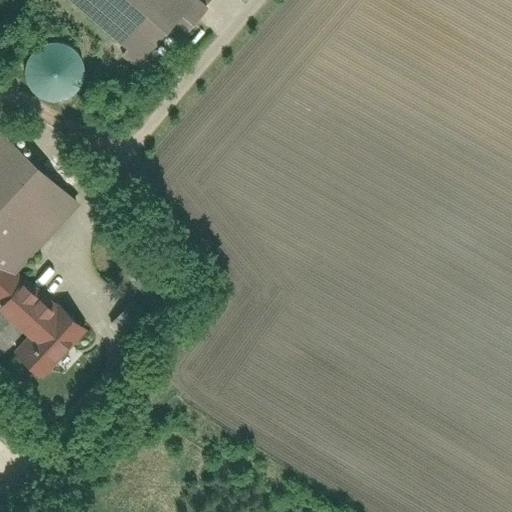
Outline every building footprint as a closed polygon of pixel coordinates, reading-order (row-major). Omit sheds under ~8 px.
[(201,0),(71,0),(139,58),(168,24),(181,34),(207,4),(201,0)] [(82,83),(85,74),(85,65),(82,56),(76,48),(68,43),(59,40),(48,40),(39,44),(31,51),(26,61),(25,71),(27,81),(32,90),(41,96),(50,99),(60,99),(69,96),(77,91),(82,83)] [(0,287),(82,199),(0,124),(0,287)] [(152,265),(135,284),(174,318),(191,299),(152,265)] [(3,305),(35,335),(60,307),(28,278),(3,305)] [(18,354),(42,376),(91,322),(67,300),(18,354)] [(133,301),(112,325),(144,353),(165,329),(133,301)] [(0,360),(26,333),(0,308),(0,360)]
